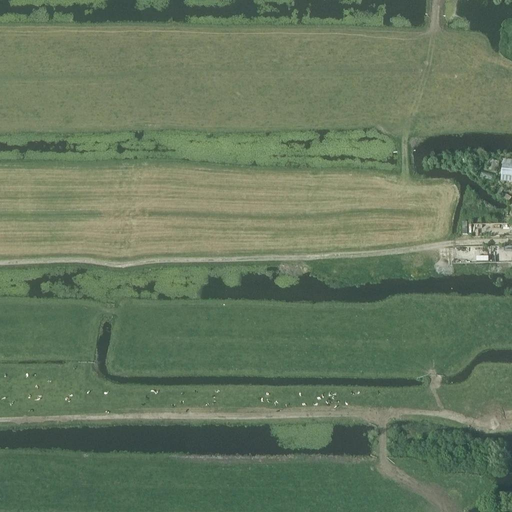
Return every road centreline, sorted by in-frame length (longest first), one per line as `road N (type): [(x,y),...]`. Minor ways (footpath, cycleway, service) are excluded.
road 1 (track): [(511,242),(343,257),(0,263)]
road 2 (track): [(511,423),(421,413),(0,420)]
